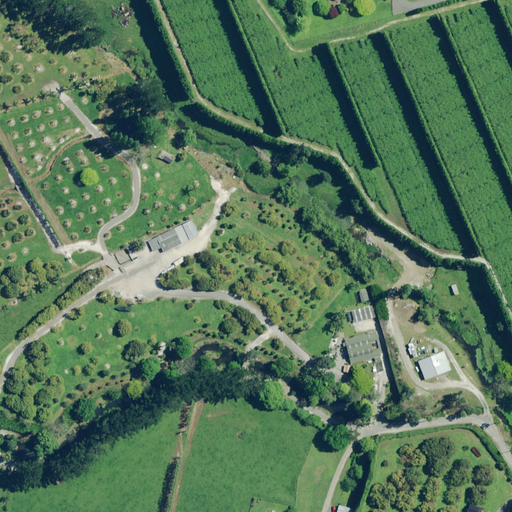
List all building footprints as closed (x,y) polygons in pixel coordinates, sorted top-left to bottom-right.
[(199,235),(192,221),(149,242),(154,252),(162,248),(164,252),(199,235)] [(126,248),(132,261),(140,257),(134,245),(126,248)] [(116,253),(121,265),(132,261),(126,248),(116,253)] [(121,265),(116,253),(104,258),(108,266),(115,270),(122,267),(121,265)] [(369,301),(366,290),(357,293),(360,303),(369,301)] [(375,318),(373,307),(352,312),(355,323),(375,318)] [(382,357),(376,333),(346,340),(352,364),(370,360),(382,357)] [(430,357),(437,376),(451,370),(444,352),(430,357)] [(437,376),(430,357),(418,362),(426,380),(437,376)]
